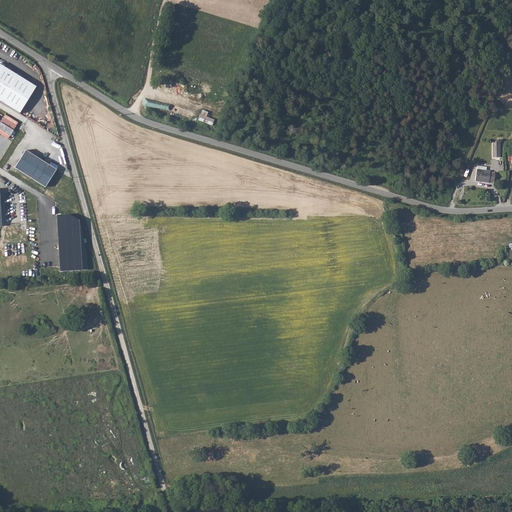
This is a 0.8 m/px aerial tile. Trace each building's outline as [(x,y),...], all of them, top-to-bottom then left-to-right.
[(0,63),(0,100),(18,112),(35,86),(0,63)] [(212,125),(214,119),(207,116),(209,112),(202,109),(198,120),(212,125)] [(1,123),(15,129),(18,121),(4,115),(1,123)] [(500,143),(492,143),(492,158),(500,158),(500,143)] [(25,149),(14,166),(45,186),(56,168),(25,149)] [(474,168),(474,183),(488,183),(488,182),(493,182),(493,174),(489,174),(488,172),(484,172),(484,168),(474,168)]
